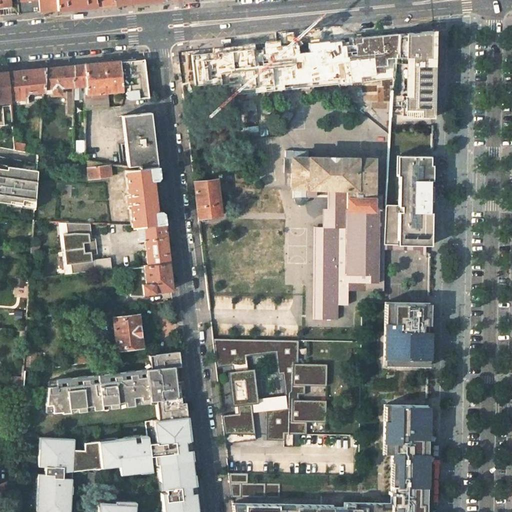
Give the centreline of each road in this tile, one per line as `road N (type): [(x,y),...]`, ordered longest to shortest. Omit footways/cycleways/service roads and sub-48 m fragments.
road 1 (unclassified): [(212,511),(157,36)]
road 2 (primary): [(157,36),(494,4)]
road 3 (unclassified): [(492,179),(485,511)]
road 4 (primary): [(370,0),(155,19)]
road 5 (primary): [(0,51),(157,36)]
road 6 (unclassified): [(494,22),(492,179)]
road 7 (primary): [(155,19),(0,34)]
